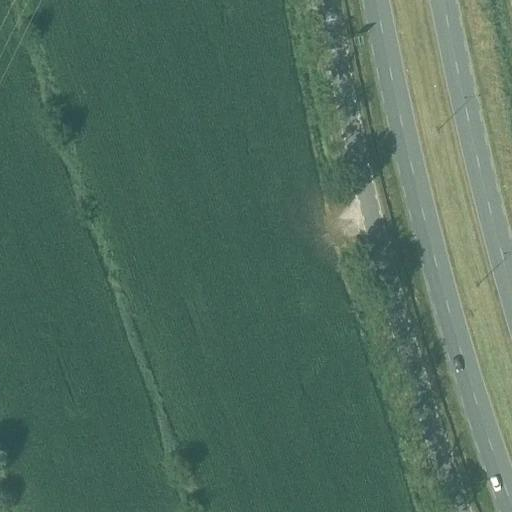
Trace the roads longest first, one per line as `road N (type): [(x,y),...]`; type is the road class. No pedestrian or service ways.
road 1 (unclassified): [(467,511),(388,264),(328,0)]
road 2 (primary): [(373,0),(406,163),(511,505)]
road 3 (primary): [(511,252),(453,0)]
